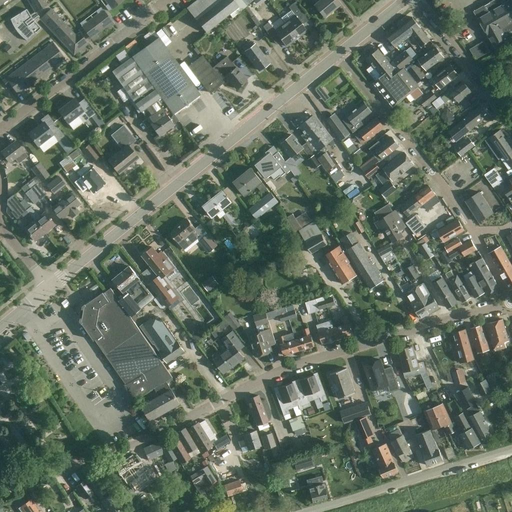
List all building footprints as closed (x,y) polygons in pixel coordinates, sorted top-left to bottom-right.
[(48,5),(45,0),(27,0),(35,13),(48,5)] [(102,0),(105,0),(108,4),(105,6),(109,11),(112,9),(123,0),(122,0),(100,0),(100,1),(101,1),(102,0)] [(195,19),(206,32),(228,14),(231,18),(240,10),(241,11),(247,6),(241,0),(196,0),(187,8),(195,19)] [(319,0),(314,4),(324,17),(339,5),(335,0),(319,0)] [(511,38),(511,0),(494,0),(474,12),(495,48),(511,38)] [(296,39),(306,31),(302,24),(308,19),(295,2),(288,7),(290,10),(280,18),(284,23),(296,39)] [(98,14),(92,19),(101,30),(112,22),(103,10),(103,11),(100,7),(95,11),(98,14)] [(51,31),(63,21),(51,8),(40,19),(51,31)] [(26,9),(10,19),(13,25),(15,28),(16,31),(18,33),(22,36),(27,41),(41,28),(34,21),(39,17),(37,14),(32,17),(26,9)] [(421,47),(430,40),(421,28),(413,17),(387,37),(396,47),(411,35),(421,47)] [(92,19),(87,23),(84,20),(79,23),(82,27),(91,38),(101,30),(92,19)] [(51,31),(65,46),(75,34),(63,21),(51,31)] [(263,26),(276,44),(281,40),(286,46),(296,39),(284,23),(274,31),(268,22),(263,26)] [(79,32),(75,34),(65,46),(74,55),(89,44),(79,32)] [(132,57),(173,114),(199,95),(158,38),(132,57)] [(242,48),(245,52),(259,71),(269,64),(255,45),(253,46),(250,41),(242,48)] [(475,59),(489,52),(484,42),(470,50),(475,59)] [(41,51),(53,67),(65,58),(53,43),(41,51)] [(8,44),(4,48),(10,54),(14,50),(8,44)] [(401,70),(404,67),(405,67),(412,62),(418,57),(410,47),(394,61),(401,70)] [(404,67),(417,83),(426,75),(422,71),(425,69),(426,70),(443,57),(436,47),(419,60),(413,64),(412,62),(405,67),(404,67)] [(401,70),(397,73),(389,63),(390,62),(390,59),(388,57),(386,56),(385,58),(378,50),(368,58),(382,76),(374,82),(394,107),(420,86),(417,83),(404,67),(401,70)] [(53,67),(41,51),(29,61),(41,76),(53,67)] [(230,63),(221,70),(207,53),(188,68),(209,93),(223,82),(221,79),(225,76),(235,89),(246,81),(235,67),(235,68),(230,63)] [(132,57),(112,72),(141,112),(144,109),(149,117),(142,122),(146,128),(151,125),(159,136),(179,122),(173,114),(132,57)] [(17,70),(29,85),(41,76),(29,61),(17,70)] [(440,88),(458,75),(450,65),(433,79),(435,81),(431,84),(434,89),(438,86),(440,88)] [(29,85),(17,70),(3,80),(8,87),(11,85),(18,93),(29,85)] [(464,82),(451,91),(443,98),(441,96),(438,98),(432,102),(437,108),(454,95),(459,102),(472,92),(464,82)] [(316,90),(321,97),(326,93),(321,86),(316,90)] [(233,118),(255,99),(244,88),(223,107),(233,118)] [(437,108),(432,102),(438,98),(432,90),(418,101),(424,108),(427,106),(430,109),(434,106),(437,109),(437,108)] [(74,99),(59,111),(68,123),(77,116),(83,123),(91,116),(98,124),(101,128),(105,125),(103,121),(86,99),(79,104),(77,102),(74,99)] [(353,133),(363,125),(360,121),(372,112),(364,102),(343,120),(353,133)] [(482,105),(462,120),(463,121),(449,132),(456,141),(470,130),(470,129),(489,114),(482,105)] [(448,123),(454,118),(447,109),(441,114),(448,123)] [(341,141),(350,134),(335,113),(325,120),(341,141)] [(306,143),(314,154),(321,163),(335,181),(344,175),(340,170),(342,169),(334,158),(331,160),(326,152),(327,151),(325,146),(333,140),(314,116),(300,127),(304,133),(301,135),(307,142),(306,143)] [(377,118),(360,132),(355,136),(362,144),(384,127),(377,118)] [(43,122),(28,133),(37,146),(53,134),(58,141),(68,154),(74,150),(64,136),(54,122),(47,127),(43,122)] [(137,157),(128,146),(136,140),(123,124),(110,135),(121,149),(108,159),(118,173),(137,157)] [(489,137),(503,156),(500,158),(509,170),(511,168),(511,167),(511,146),(500,130),(489,137)] [(292,135),(287,139),(285,139),(282,141),(282,143),(282,144),(287,151),(292,158),(299,152),(304,159),(308,155),(303,149),(292,135)] [(399,146),(392,137),(382,146),(378,142),(369,149),(379,162),(383,159),(399,146)] [(461,156),(475,146),(468,137),(454,148),(461,156)] [(18,164),(28,157),(23,151),(16,141),(1,151),(3,153),(0,155),(5,162),(8,160),(9,162),(14,158),(18,164)] [(82,149),(93,162),(99,157),(88,144),(82,149)] [(354,158),(362,152),(358,146),(350,152),(354,158)] [(286,173),(291,169),(276,148),(262,159),(255,165),(259,170),(257,172),(264,181),(266,179),(271,175),(274,179),(280,175),(281,176),(285,172),(286,173)] [(142,156),(152,177),(163,172),(153,151),(142,156)] [(404,152),(384,168),(375,175),(384,185),(378,190),(385,198),(397,189),(391,181),(393,180),(414,164),(404,152)] [(314,154),(307,160),(314,169),(321,163),(314,154)] [(30,169),(41,182),(49,175),(39,162),(30,169)] [(363,172),(368,178),(380,168),(375,162),(363,172)] [(100,188),(105,184),(92,168),(80,178),(93,194),(95,192),(96,192),(99,190),(100,188)] [(245,196),(256,187),(261,192),(266,188),(262,183),(262,182),(251,168),(234,182),(245,196)] [(484,175),(493,187),(504,180),(495,168),(484,175)] [(59,175),(46,185),(54,194),(66,185),(59,175)] [(510,180),(511,182),(511,184),(503,190),(507,197),(511,194),(511,178),(510,180)] [(32,192),(26,184),(21,188),(34,205),(39,200),(32,192)] [(32,192),(39,200),(46,196),(36,184),(30,189),(26,184),(32,192)] [(422,205),(435,195),(428,186),(415,196),(401,207),(408,216),(422,204),(422,205)] [(75,198),(77,197),(73,191),(71,193),(64,198),(63,196),(58,200),(60,202),(52,208),(61,219),(68,213),(71,218),(79,212),(75,208),(80,204),(75,198)] [(213,199),(222,209),(232,202),(223,191),(213,199)] [(480,191),(465,201),(479,223),(494,213),(480,191)] [(257,219),(279,202),(271,192),(249,209),(257,219)] [(44,233),(26,210),(13,194),(7,199),(7,204),(12,211),(11,212),(17,219),(22,215),(29,224),(24,228),(34,241),(44,233)] [(227,222),(233,218),(228,212),(225,213),(222,209),(213,199),(203,206),(212,217),(216,214),(220,218),(222,216),(227,222)] [(26,210),(44,233),(54,225),(44,212),(40,216),(36,211),(34,212),(30,206),(26,210)] [(395,211),(380,220),(375,224),(381,234),(386,231),(393,242),(403,236),(399,231),(405,227),(395,211)] [(292,214),(287,217),(295,231),(310,222),(305,214),(296,220),(292,214)] [(415,235),(426,227),(417,214),(406,223),(415,235)] [(233,218),(227,222),(232,229),(238,224),(233,218)] [(171,233),(178,243),(184,250),(198,239),(192,231),(196,228),(188,219),(176,229),(174,228),(171,231),(171,233)] [(464,230),(458,219),(438,231),(444,242),(464,230)] [(262,229),(257,221),(248,227),(254,235),(262,229)] [(298,230),(311,254),(327,245),(315,221),(298,230)] [(353,224),(359,234),(364,231),(358,221),(353,224)] [(199,241),(209,253),(218,245),(209,233),(199,241)] [(418,247),(426,260),(434,255),(423,238),(417,243),(419,246),(418,247)] [(471,240),(459,246),(464,257),(477,250),(471,240)] [(359,243),(346,250),(370,288),(383,280),(379,274),(381,273),(374,263),(373,265),(359,243)] [(381,257),(391,250),(393,249),(389,243),(377,250),(381,257)] [(350,262),(344,253),(339,245),(324,254),(329,262),(342,284),(357,275),(349,263),(350,262)] [(511,265),(501,246),(489,253),(510,290),(511,288),(511,265)] [(159,276),(150,283),(169,306),(178,298),(171,290),(175,287),(165,276),(174,268),(179,274),(180,274),(162,252),(159,254),(153,247),(148,251),(147,251),(144,253),(144,255),(143,256),(159,276)] [(451,259),(461,254),(457,247),(448,252),(451,259)] [(391,250),(381,257),(386,264),(396,258),(391,250)] [(470,264),(471,267),(487,295),(499,288),(490,272),(482,258),(471,263),(470,264)] [(403,270),(410,282),(420,275),(413,264),(403,270)] [(140,279),(130,266),(119,275),(117,273),(113,276),(114,279),(113,280),(123,291),(116,296),(131,318),(133,317),(155,299),(140,280),(140,279)] [(457,275),(455,277),(450,270),(445,273),(449,280),(463,302),(470,297),(457,275)] [(484,293),(474,275),(471,270),(462,275),(475,298),(484,293)] [(213,275),(202,283),(209,293),(220,285),(213,275)] [(449,308),(453,306),(453,305),(457,303),(445,282),(441,275),(432,281),(436,287),(448,308),(449,308)] [(416,289),(430,313),(439,308),(431,293),(430,294),(423,283),(414,289),(415,290),(416,289)] [(172,377),(140,330),(131,318),(116,296),(111,288),(86,305),(85,304),(83,306),(82,309),(84,309),(83,318),(81,318),(80,321),(82,324),(83,323),(126,385),(140,375),(150,389),(154,387),(166,380),(172,377)] [(415,290),(414,289),(407,293),(413,304),(412,304),(420,319),(430,313),(416,289),(415,290)] [(308,314),(315,312),(319,311),(319,310),(327,307),(325,300),(324,300),(324,297),(304,302),(308,314)] [(325,300),(327,307),(336,305),(334,297),(325,300)] [(295,310),(287,312),(289,319),(297,317),(295,310)] [(275,341),(271,329),(268,318),(266,312),(266,313),(265,312),(253,316),(258,333),(250,336),(255,352),(256,352),(258,356),(271,352),(269,343),(275,341)] [(287,312),(278,315),(281,322),(289,319),(287,312)] [(233,330),(240,325),(230,313),(224,318),(233,330)] [(342,326),(334,328),(337,339),(353,334),(349,323),(347,315),(340,318),(342,326)] [(184,351),(178,342),(162,318),(160,320),(157,316),(151,320),(150,319),(139,326),(153,345),(154,344),(161,354),(167,363),(184,351)] [(505,342),(509,341),(502,319),(487,323),(495,351),(506,348),(505,342)] [(334,328),(325,331),(323,323),(316,325),(319,333),(322,343),(337,339),(334,328)] [(482,325),(471,328),(478,353),(489,350),(482,325)] [(304,338),(296,340),(299,351),(315,346),(311,335),(311,336),(308,328),(302,330),(304,338)] [(458,347),(456,348),(460,363),(474,359),(465,330),(454,333),(458,347)] [(27,341),(31,338),(27,332),(23,335),(27,341)] [(230,349),(214,360),(224,373),(244,358),(238,350),(244,346),(233,332),(223,339),(230,349)] [(296,340),(287,343),(285,335),(278,337),(284,355),(299,351),(296,340)] [(412,347),(399,350),(405,372),(418,368),(412,347)] [(380,359),(363,365),(372,390),(388,385),(390,392),(399,389),(392,369),(385,371),(385,369),(383,369),(380,359)] [(346,368),(329,374),(330,376),(329,377),(331,384),(333,384),(338,398),(355,393),(346,368)] [(455,384),(463,382),(459,369),(451,371),(455,384)] [(493,392),(500,389),(493,373),(486,376),(493,392)] [(306,378),(314,399),(319,397),(321,402),(327,400),(318,375),(314,376),(313,375),(306,378)] [(300,381),(296,383),(305,408),(311,406),(309,401),(314,399),(306,378),(299,380),(300,381)] [(166,380),(154,387),(159,397),(143,406),(151,420),(180,404),(172,390),(171,390),(166,380)] [(485,380),(475,385),(480,394),(482,394),(485,400),(492,395),(489,390),(490,389),(485,380)] [(292,383),(285,385),(293,407),(298,405),(300,410),(305,408),(296,383),(292,384),(292,383)] [(288,409),(293,407),(285,385),(278,388),(278,389),(274,391),(283,415),(289,413),(288,409)] [(468,387),(462,389),(457,392),(465,406),(466,408),(471,406),(476,403),(468,387)] [(258,396),(247,400),(255,421),(257,425),(268,421),(266,417),(258,396)] [(371,414),(367,402),(348,409),(352,421),(371,414)] [(434,408),(442,426),(445,425),(449,435),(456,431),(452,423),(443,404),(434,408)] [(442,426),(434,408),(424,412),(432,430),(442,426)] [(491,434),(483,418),(479,411),(469,417),(481,439),(482,438),(491,434)] [(213,414),(216,424),(222,422),(218,412),(213,414)] [(480,443),(472,428),(463,412),(454,417),(463,433),(460,435),(468,449),(480,443)] [(300,416),(288,420),(292,431),(294,430),(296,436),(306,432),(300,416)] [(366,416),(354,421),(362,440),(374,435),(366,416)] [(58,445),(71,430),(62,422),(49,436),(58,445)] [(198,423),(188,429),(202,452),(213,446),(198,423)] [(185,428),(176,434),(187,453),(190,458),(200,452),(197,447),(186,430),(185,428)] [(398,456),(403,463),(414,457),(403,435),(402,436),(398,429),(388,434),(391,442),(390,442),(397,456),(398,456)] [(439,449),(438,450),(430,429),(416,435),(424,455),(427,466),(443,460),(439,449)] [(255,449),(259,448),(259,447),(261,446),(256,430),(243,434),(244,439),(238,441),(242,452),(248,450),(254,449),(255,449)] [(265,449),(275,446),(271,433),(260,436),(265,449)] [(217,449),(223,445),(230,441),(226,435),(219,439),(213,442),(217,449)] [(172,446),(168,439),(159,443),(158,441),(140,450),(145,462),(164,454),(169,462),(164,465),(171,479),(179,474),(172,461),(177,458),(179,457),(172,446)] [(172,446),(179,457),(182,463),(189,459),(179,442),(172,446)] [(395,463),(386,444),(373,449),(381,469),(379,470),(380,470),(383,477),(383,478),(398,471),(398,470),(398,471),(395,463)] [(451,447),(444,450),(448,460),(455,457),(451,447)] [(230,474),(241,471),(237,454),(226,456),(230,474)] [(123,461),(110,470),(115,478),(120,475),(122,477),(123,478),(128,485),(130,483),(131,483),(135,490),(149,480),(144,474),(144,473),(147,472),(135,455),(125,463),(123,461)] [(313,465),(310,455),(293,460),(296,470),(313,465)] [(205,488),(216,481),(207,466),(190,477),(193,483),(202,499),(206,496),(201,487),(203,485),(205,488)] [(88,483),(108,511),(113,511),(120,507),(111,494),(108,496),(95,478),(88,483)] [(76,486),(85,500),(93,494),(84,480),(76,486)] [(239,480),(224,485),(228,497),(243,491),(239,480)] [(312,503),(327,499),(327,498),(323,483),(308,488),(312,503)] [(19,508),(22,511),(40,511),(30,499),(19,508)]
